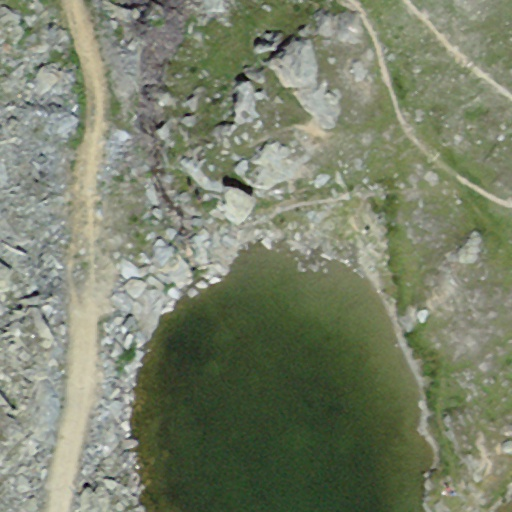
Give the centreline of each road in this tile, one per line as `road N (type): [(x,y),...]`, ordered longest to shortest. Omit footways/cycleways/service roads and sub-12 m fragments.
road 1 (track): [(68,0),(95,100),(81,370)]
road 2 (track): [(54,511),(81,370)]
